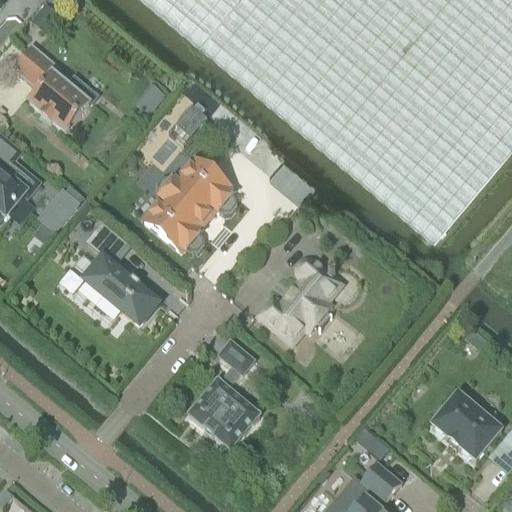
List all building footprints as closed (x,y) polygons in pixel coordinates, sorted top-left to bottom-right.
[(511,0),(152,0),(434,236),(511,142),(511,0)] [(32,25),(43,34),(56,18),(45,9),(32,25)] [(52,128),(65,139),(88,111),(66,93),(71,87),(58,76),(59,76),(31,53),(14,75),(39,96),(29,109),(42,119),(40,121),(42,123),(44,121),(51,126),(49,129),(50,130),(52,128)] [(174,129),(189,143),(206,124),(191,111),(174,129)] [(0,219),(5,224),(24,201),(26,203),(37,190),(12,168),(21,158),(0,141),(0,219)] [(197,238),(203,231),(202,230),(208,222),(209,224),(215,217),(218,219),(219,218),(222,220),(230,220),(236,213),(235,205),(232,202),(232,201),(230,199),(231,197),(194,166),(176,187),(174,185),(172,187),(169,184),(161,185),(156,191),(157,198),(160,201),(159,203),(162,205),(144,226),(181,258),(183,255),(185,258),(186,256),(190,259),(198,258),(203,252),(203,244),(199,241),(200,240),(197,238)] [(281,179),(304,198),(311,190),(288,171),(281,179)] [(65,223),(75,211),(63,202),(53,214),(65,223)] [(87,247),(112,267),(126,250),(102,229),(87,247)] [(139,331),(156,310),(137,294),(140,290),(132,283),(129,287),(103,265),(86,286),(130,323),(129,323),(139,331)] [(329,280),(314,268),(312,267),(310,266),(308,265),(306,266),(303,266),(301,267),(300,269),(298,270),(297,272),(296,275),(296,277),(297,279),(297,281),(299,283),(300,285),(279,311),(272,305),(258,323),(292,351),(304,335),(309,339),(328,316),(323,312),(341,290),(333,283),(335,281),(331,277),(329,280)] [(217,387),(216,387),(216,388),(190,420),(189,419),(189,420),(189,421),(188,421),(189,422),(190,423),(205,435),(203,437),(212,445),(214,443),(228,455),(229,456),(230,456),(231,456),(232,455),(258,423),(259,422),(259,421),(258,420),(227,395),(240,379),(242,381),(253,367),(230,347),(218,361),(232,373),(219,388),(218,387),(217,387)] [(501,437),(457,400),(431,432),(475,468),(501,437)] [(362,492),(345,511),(382,511),(401,489),(376,468),(359,489),(362,492)] [(6,496),(0,502),(0,511),(4,511),(13,502),(6,496)]
